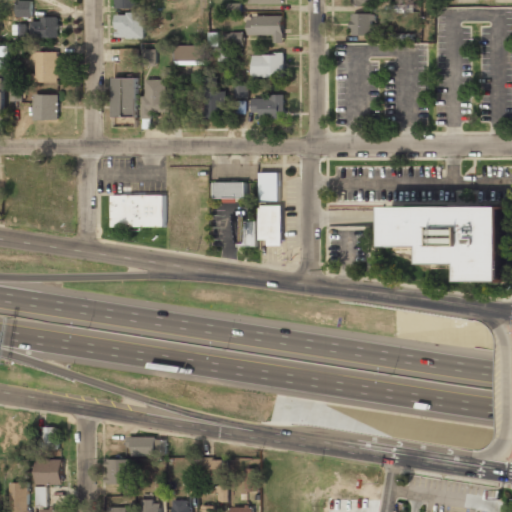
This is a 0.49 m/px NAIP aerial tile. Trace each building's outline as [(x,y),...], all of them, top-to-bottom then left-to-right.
[(17,0),(17,17),(32,17),(32,0),(17,0)] [(116,0),(116,9),(141,9),(141,0),(116,0)] [(242,3),(229,4),(230,12),(243,12),(242,3)] [(144,39),(144,15),(116,15),(116,39),(144,39)] [(351,15),(351,35),(375,35),(375,15),(351,15)] [(275,36),(275,42),(283,42),(283,17),(248,17),(248,36),(275,36)] [(59,19),(31,19),(31,38),(59,38),(59,19)] [(26,25),(16,24),(14,33),(25,35),(26,25)] [(245,45),(245,32),(225,33),(225,46),(245,45)] [(219,33),(210,33),(209,46),(219,46),(219,33)] [(137,63),(137,48),(123,48),(122,63),(137,63)] [(179,59),(198,59),(198,48),(179,48),(179,59)] [(219,61),(233,61),(233,48),(219,48),(219,61)] [(145,51),(144,65),(154,65),(155,52),(145,51)] [(58,83),(58,52),(34,52),(34,83),(58,83)] [(284,78),(284,54),(252,54),(252,78),(284,78)] [(114,127),(136,127),(136,78),(114,78),(114,127)] [(226,91),(216,91),(216,78),(203,78),(203,119),(226,119),(226,91)] [(156,119),(156,113),(169,113),(169,81),(144,80),(144,119),(156,119)] [(248,97),(248,85),(235,85),(235,97),(248,97)] [(23,88),(11,88),(11,101),(23,101),(23,88)] [(58,95),(34,95),(34,120),(58,120),(58,95)] [(285,119),(285,97),(253,97),(253,119),(285,119)] [(247,101),(236,100),(236,114),(247,115),(247,101)] [(280,173),(260,173),(260,202),(280,202),(280,173)] [(215,182),(215,200),(248,200),(248,182),(215,182)] [(107,194),(107,226),(161,227),(161,195),(107,194)] [(282,244),(281,206),(260,206),(260,221),(237,221),(237,248),(259,247),(259,244),(282,244)] [(376,214),(377,251),(413,251),(413,268),(451,268),(451,287),(494,287),(494,213),(376,214)] [(43,427),(43,448),(58,448),(58,427),(43,427)] [(162,438),(129,438),(129,456),(162,456),(162,438)] [(202,472),(214,470),(212,459),(201,461),(202,472)] [(106,484),(130,484),(130,460),(106,460),(106,484)] [(37,485),(62,485),(62,461),(37,461),(37,485)] [(259,468),(246,469),(247,491),(259,491),(259,468)] [(166,496),(167,481),(157,481),(157,496),(166,496)] [(29,511),(29,484),(12,484),(12,511),(29,511)] [(49,507),(49,486),(37,487),(37,507),(49,507)] [(227,502),(226,488),(218,488),(219,502),(227,502)] [(173,501),(172,511),(190,511),(191,501),(173,501)] [(141,511),(160,511),(160,502),(141,502),(141,511)]
